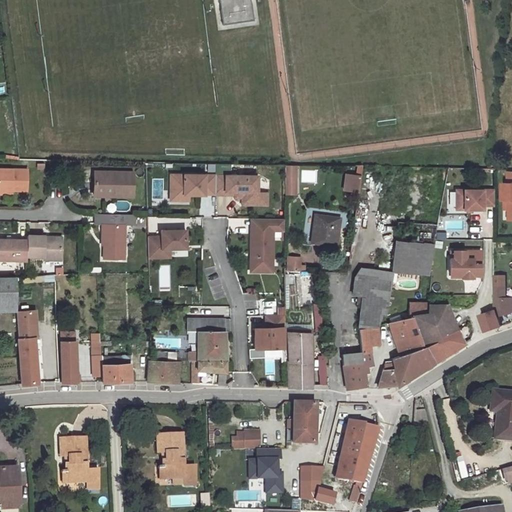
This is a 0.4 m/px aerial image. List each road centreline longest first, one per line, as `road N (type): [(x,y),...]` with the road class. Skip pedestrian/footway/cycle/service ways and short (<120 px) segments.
road 1 (unclassified): [(395,401),(0,406)]
road 2 (unclassified): [(511,336),(395,401)]
road 3 (unknown): [(432,379),(468,455),(480,461),(511,453)]
